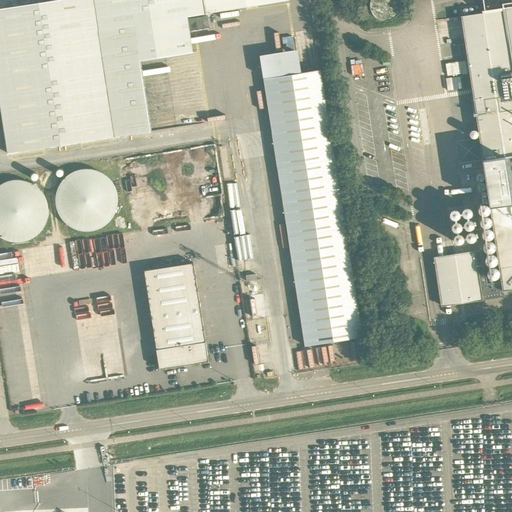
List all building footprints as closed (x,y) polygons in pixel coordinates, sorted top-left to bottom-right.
[(134,25),(188,16),(206,14),(206,13),(289,0),(54,0),(0,8),(0,101),(8,153),(150,131),(139,60),(134,25)] [(401,8),(401,5),(401,3),(400,0),(399,0),(371,0),(370,3),(370,5),(370,8),(371,10),(372,13),(373,15),(375,17),(377,18),(379,20),(382,20),(384,21),(387,21),(389,20),(392,20),(394,18),(396,17),(398,15),(399,13),(400,10),(401,8)] [(482,249),(475,250),(455,253),(463,303),(504,297),(503,291),(511,289),(511,0),(483,0),(485,10),(484,11),(484,13),(463,17),(502,281),(488,284),(482,249)] [(134,25),(139,60),(193,52),(188,16),(134,25)] [(467,61),(446,62),(446,75),(468,74),(467,61)] [(264,79),(306,346),(362,337),(320,70),(264,79)] [(448,89),(464,88),(463,75),(446,77),(448,89)] [(90,169),(87,169),(83,169),(80,170),(77,171),(73,172),(70,174),(67,176),(65,178),(63,181),(60,183),(59,186),(57,190),(57,193),(56,196),(56,200),(56,203),(57,207),(57,210),(59,213),(60,216),(63,219),(65,222),(67,224),(70,226),(73,228),(77,229),(80,230),(83,231),(87,231),(90,231),(94,230),(97,229),(100,228),(103,226),(106,224),(109,222),(111,219),(113,216),(115,213),(116,210),(117,207),(118,203),(118,200),(118,196),(117,193),(116,190),(115,186),(113,183),(111,181),(109,178),(106,176),(103,174),(100,172),(97,171),(94,170),(90,169)] [(21,180),(17,180),(14,180),(10,181),(7,182),(4,183),(1,185),(0,185),(0,236),(1,237),(4,239),(7,240),(10,241),(14,242),(17,242),(21,242),(24,241),(27,240),(31,239),(34,237),(37,235),(39,233),(41,230),(43,228),(45,224),(46,221),(47,218),(48,214),(48,211),(48,208),(47,204),(47,201),(45,198),(43,195),(41,192),(39,189),(37,187),(34,185),(31,183),(27,182),(24,181),(21,180)] [(193,263),(144,270),(160,369),(209,361),(193,263)] [(418,271),(405,272),(405,280),(408,280),(409,287),(418,287),(418,271)]
